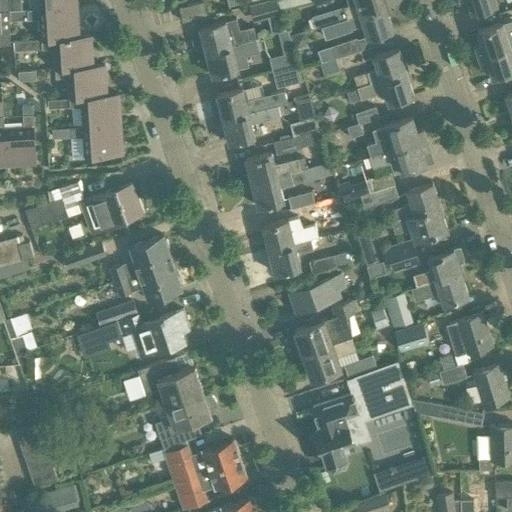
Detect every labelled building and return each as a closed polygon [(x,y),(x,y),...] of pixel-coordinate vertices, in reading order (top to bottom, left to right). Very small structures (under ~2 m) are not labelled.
[(0,0),(0,44),(11,43),(10,20),(9,10),(17,10),(22,9),(21,0),(0,0)] [(39,0),(40,8),(77,6),(77,4),(73,4),(73,0),(39,0)] [(188,0),(190,4),(179,7),(183,21),(206,15),(202,0),(188,0)] [(267,17),(278,14),(280,13),(279,11),(275,0),(267,0),(248,5),(252,20),(267,17)] [(354,0),(356,3),(332,11),(336,22),(385,7),(382,0),(354,0)] [(460,0),(467,0),(471,12),(497,4),(495,0),(460,0)] [(40,18),(41,36),(79,35),(79,33),(75,33),(74,7),(77,7),(77,6),(40,8),(27,9),(28,19),(40,18)] [(385,7),(336,22),(346,19),(350,30),(363,26),(367,38),(392,30),(385,7)] [(17,10),(9,10),(10,20),(18,19),(17,10)] [(225,21),(199,27),(205,51),(244,42),(255,39),(252,28),(228,34),(225,21)] [(481,44),(475,46),(478,56),(511,45),(511,32),(506,35),(503,23),(477,31),(481,44)] [(54,47),(55,67),(93,64),(93,62),(89,62),(88,36),(91,36),(91,34),(79,35),(41,36),(42,48),(54,47)] [(324,52),(318,54),(321,63),(360,50),(356,38),(333,46),(334,49),(323,52),(324,52)] [(244,42),(205,51),(212,75),(237,68),(235,57),(258,51),(255,39),(244,42)] [(15,50),(29,49),(28,40),(14,41),(15,50)] [(511,45),(478,56),(481,66),(488,64),(492,78),(511,71),(511,45)] [(377,69),(353,77),(357,88),(406,72),(398,49),(373,57),(377,69)] [(321,64),(319,64),(323,75),(340,70),(364,62),(360,50),(321,63),(321,64)] [(269,59),(272,70),(297,64),(295,53),(269,59)] [(68,76),(69,95),(107,93),(107,91),(103,91),(102,65),(105,65),(105,63),(93,64),(55,67),(56,77),(68,76)] [(302,82),(301,76),(297,64),(272,70),(276,88),(302,82)] [(19,71),(20,80),(32,80),(32,70),(19,71)] [(357,90),(345,93),(349,104),(384,92),(387,104),(413,95),(406,72),(357,88),(357,90)] [(242,87),(216,94),(222,118),(278,104),(287,102),(284,89),(264,95),(261,84),(243,89),(242,87)] [(82,105),(83,125),(121,122),(121,121),(117,121),(116,94),(119,94),(119,92),(107,93),(69,95),(70,106),(82,105)] [(59,98),(48,99),(48,100),(49,107),(59,106),(59,98)] [(24,125),(4,127),(7,165),(8,164),(8,161),(35,159),(35,163),(36,163),(32,104),(23,104),(24,125)] [(278,104),(222,118),(228,142),(254,135),(251,123),(281,115),(278,104)] [(377,107),(355,114),(359,124),(380,117),(377,107)] [(316,117),(290,124),(293,136),(294,136),(319,130),(316,117)] [(380,117),(359,124),(347,128),(351,138),(383,127),(380,117)] [(389,137),(366,144),(370,156),(419,140),(419,141),(425,138),(422,128),(415,130),(411,117),(386,125),(389,137)] [(121,122),(83,125),(71,126),(52,128),(52,137),(84,135),(85,156),(123,153),(123,150),(119,151),(118,124),(121,124),(121,122)] [(293,136),(273,141),(276,153),(297,148),(294,136),(293,136)] [(373,167),(390,162),(394,174),(433,161),(425,138),(419,141),(419,140),(370,156),(373,167)] [(271,152),(245,158),(251,182),(307,168),(304,158),(298,159),(298,158),(284,162),(274,165),(271,152)] [(307,168),(251,182),(257,206),(283,199),(280,187),(332,174),(329,162),(307,168)] [(390,171),(366,179),(370,192),(395,184),(390,171)] [(366,179),(351,184),(355,197),(360,195),(370,192),(366,179)] [(132,182),(81,199),(91,230),(143,212),(138,198),(132,182)] [(410,203),(394,208),(398,219),(439,206),(432,183),(407,191),(410,203)] [(370,192),(360,195),(364,207),(398,196),(395,184),(370,192)] [(312,190),(289,196),(292,207),(315,201),(312,190)] [(62,196),(25,208),(32,227),(68,214),(62,196)] [(439,206),(398,219),(391,222),(394,233),(410,228),(413,239),(421,237),(422,238),(447,230),(439,206)] [(288,219),(262,225),(268,249),(294,243),(288,219)] [(315,226),(301,229),(304,240),(318,237),(315,226)] [(23,232),(17,234),(19,242),(25,240),(23,232)] [(23,258),(19,242),(17,234),(5,237),(12,261),(23,258)] [(134,258),(110,265),(115,279),(172,260),(168,247),(169,244),(167,238),(164,238),(163,234),(130,245),(134,258)] [(0,263),(12,261),(5,237),(0,238),(0,263)] [(294,243),(268,249),(274,273),(300,266),(297,254),(321,248),(318,237),(304,240),(294,243)] [(34,254),(30,239),(25,240),(19,242),(23,258),(34,254)] [(382,249),(362,255),(365,266),(385,260),(390,258),(415,250),(412,239),(382,249)] [(101,241),(63,254),(68,266),(105,253),(101,241)] [(459,247),(453,248),(428,257),(432,269),(413,275),(416,286),(461,271),(458,264),(464,262),(459,247)] [(415,250),(390,258),(394,271),(419,262),(415,250)] [(350,251),(310,261),(313,274),(353,264),(352,263),(361,261),(359,252),(350,255),(350,251)] [(27,258),(0,264),(0,277),(30,269),(27,258)] [(172,260),(115,279),(120,293),(143,286),(147,298),(181,287),(180,284),(181,281),(179,275),(177,274),(172,260)] [(416,286),(412,287),(416,300),(439,293),(443,303),(468,295),(461,271),(416,286)] [(341,273),(290,291),(296,310),(340,296),(338,289),(345,287),(341,273)] [(387,313),(407,308),(403,294),(383,300),(387,313)] [(133,299),(96,311),(100,323),(137,311),(133,299)] [(324,320),(294,330),(303,355),(351,337),(343,315),(357,311),(353,300),(332,307),(336,317),(324,321),(324,320)] [(139,312),(78,332),(84,349),(82,349),(84,356),(108,348),(106,340),(122,335),(127,349),(137,346),(140,356),(186,341),(176,310),(142,321),(139,312)] [(13,332),(31,325),(26,311),(8,317),(13,332)] [(482,311),(456,320),(466,352),(492,344),(482,311)] [(423,322),(395,330),(401,349),(429,340),(423,322)] [(23,333),(11,337),(16,352),(28,348),(23,333)] [(351,337),(303,355),(311,379),(341,369),(337,356),(355,350),(351,337)] [(454,367),(450,354),(438,358),(442,370),(454,367)] [(372,356),(344,366),(348,377),(365,371),(376,367),(372,356)] [(165,359),(138,369),(146,394),(162,389),(166,402),(202,390),(194,365),(170,373),(165,359)] [(498,363),(472,371),(482,403),(508,395),(498,363)] [(442,370),(427,375),(431,385),(443,381),(443,383),(466,376),(463,364),(454,367),(442,370)] [(22,375),(21,365),(1,366),(1,377),(22,375)] [(171,416),(155,421),(164,447),(186,439),(192,437),(187,423),(211,414),(210,412),(212,412),(213,410),(215,409),(215,408),(216,406),(216,405),(216,403),(216,402),(216,401),(216,400),(215,399),(215,398),(213,396),(212,395),(210,394),(209,394),(208,394),(206,394),(204,394),(202,390),(166,402),(171,416)] [(353,393),(313,406),(320,429),(315,431),(322,452),(323,452),(327,463),(332,466),(345,462),(346,457),(345,452),(353,449),(352,446),(354,446),(345,418),(359,413),(353,393)] [(441,404),(438,417),(480,426),(483,413),(441,404)] [(42,433),(38,422),(15,430),(19,441),(42,433)] [(511,423),(489,424),(490,458),(511,457),(511,423)] [(46,445),(42,433),(19,441),(23,453),(46,445)] [(186,439),(164,447),(163,447),(174,479),(178,478),(240,457),(234,438),(202,449),(203,450),(191,454),(186,439)] [(50,456),(46,445),(23,453),(27,464),(50,456)] [(54,468),(50,456),(27,464),(31,476),(54,468)] [(427,456),(409,459),(411,474),(430,470),(427,456)] [(240,457),(178,478),(187,506),(211,499),(207,488),(214,485),(215,487),(246,476),(240,457)] [(58,479),(54,468),(31,476),(35,487),(58,479)] [(511,479),(495,481),(495,496),(507,496),(507,510),(511,509),(511,479)] [(51,495),(26,501),(29,511),(48,511),(78,504),(73,486),(50,492),(51,495)] [(454,511),(452,493),(438,494),(439,511),(454,511)] [(385,494),(355,505),(357,511),(377,511),(390,508),(385,494)] [(258,511),(252,495),(201,511),(258,511)] [(473,500),(461,500),(460,511),(494,511),(495,510),(473,510),(473,500)]
